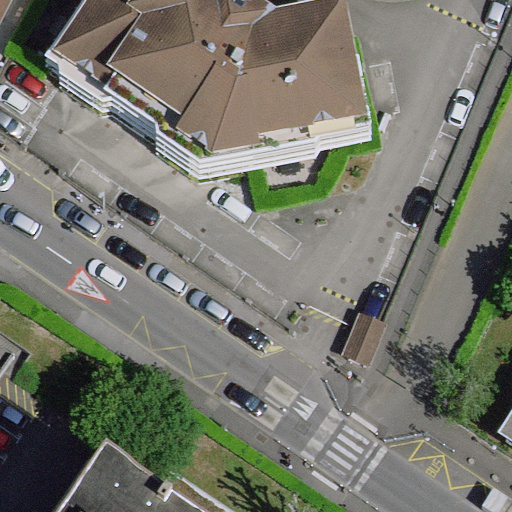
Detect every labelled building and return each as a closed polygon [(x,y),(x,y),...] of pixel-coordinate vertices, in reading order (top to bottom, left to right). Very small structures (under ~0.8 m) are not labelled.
[(171,0),(98,0),(47,75),(93,107),(105,91),(177,140),(167,158),(207,182),(250,177),(249,164),(355,144),(334,33),(263,46),(216,15),(209,25),(171,0)] [(340,329),(324,368),(342,376),(359,337),(340,329)] [(0,351),(0,370),(9,358),(0,351)] [(511,399),(479,451),(511,471),(511,399)] [(173,511),(111,471),(83,511),(173,511)]
